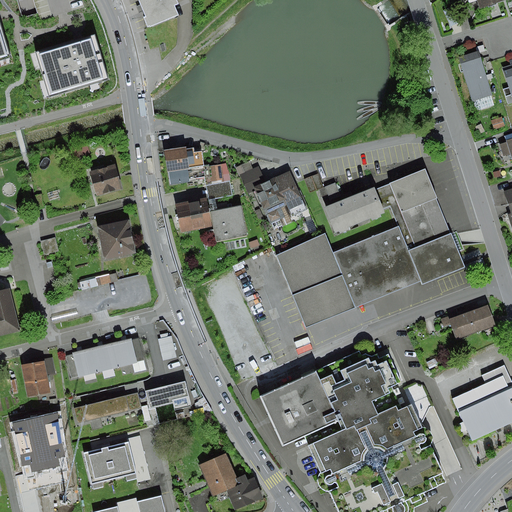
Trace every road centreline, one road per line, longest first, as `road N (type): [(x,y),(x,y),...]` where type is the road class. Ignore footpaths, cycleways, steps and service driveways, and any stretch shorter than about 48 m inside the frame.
road 1 (residential): [(416,0),(511,305)]
road 2 (primary): [(294,511),(221,395),(182,308)]
road 3 (primary): [(182,308),(151,205),(135,91)]
road 4 (residential): [(182,308),(0,354)]
road 5 (residential): [(0,130),(135,91)]
